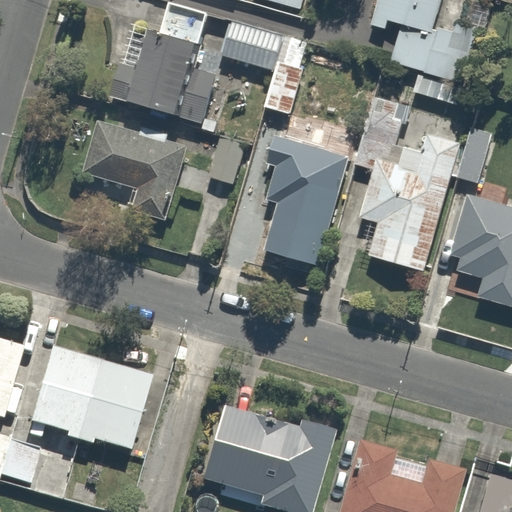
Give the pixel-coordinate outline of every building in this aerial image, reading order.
[(301,0),(260,0),(299,9),(301,0)] [(370,0),(363,27),(396,36),(389,62),(414,69),(446,77),(455,80),(471,23),(428,11),(431,0),(370,0)] [(278,29),(227,16),(216,56),(267,69),(271,56),(278,29)] [(193,41),(136,23),(112,100),(197,127),(212,79),(184,70),(193,41)] [(267,69),(258,106),(290,114),(303,65),(271,56),(267,69)] [(446,77),(414,69),(408,92),(440,100),(446,77)] [(404,129),(410,104),(368,92),(350,162),(367,166),(353,216),(369,220),(359,256),(425,273),(450,176),(476,182),(491,125),(468,119),(461,144),(404,129)] [(92,122),(78,173),(126,187),(119,210),(164,222),(185,148),(92,122)] [(264,128),(253,161),(267,165),(256,200),(270,204),(256,247),(310,264),(344,153),(264,128)] [(232,166),(244,170),(250,146),(213,136),(202,176),(228,183),(232,166)] [(511,205),(459,191),(438,267),(477,277),(471,296),(511,307),(511,205)] [(0,409),(20,344),(0,338),(0,409)] [(45,339),(22,413),(50,422),(43,445),(87,458),(94,436),(124,445),(147,371),(45,339)] [(220,405),(200,473),(262,491),(258,507),(275,511),(303,511),(326,436),(220,405)] [(0,433),(0,470),(24,480),(36,448),(0,433)] [(395,447),(355,435),(331,511),(447,511),(461,467),(424,456),(419,474),(389,465),(395,447)] [(511,511),(511,478),(487,471),(473,511),(511,511)] [(45,511),(45,510),(0,498),(0,511),(45,511)]
